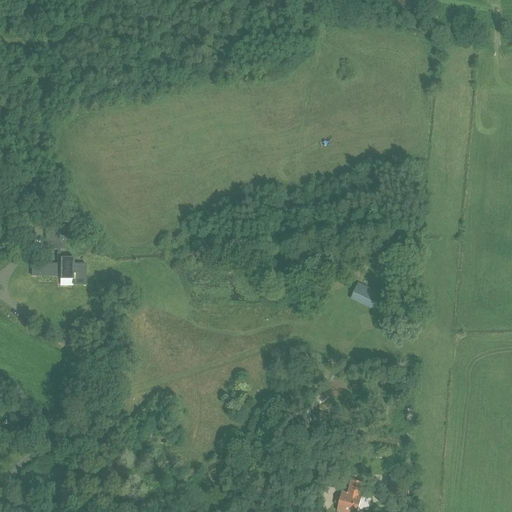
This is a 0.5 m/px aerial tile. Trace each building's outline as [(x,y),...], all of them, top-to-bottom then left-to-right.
[(46,250),(57,250),(65,250),(65,235),(60,235),(60,228),(46,228),(46,250)] [(74,258),(57,258),(57,263),(32,264),(32,277),(60,277),(60,280),(73,280),(73,286),(86,286),(86,264),(74,264),(74,258)] [(275,397),(274,396),(267,408),(270,410),(281,416),(288,405),(275,397)] [(272,416),(268,423),(274,427),(278,420),(272,416)] [(339,504),(338,511),(342,511),(357,511),(362,497),(360,497),(363,484),(351,481),(348,494),(343,492),(341,499),(337,498),(336,503),(339,504)] [(409,486),(391,486),(392,495),(392,497),(392,500),(410,499),(410,494),(409,486)]
